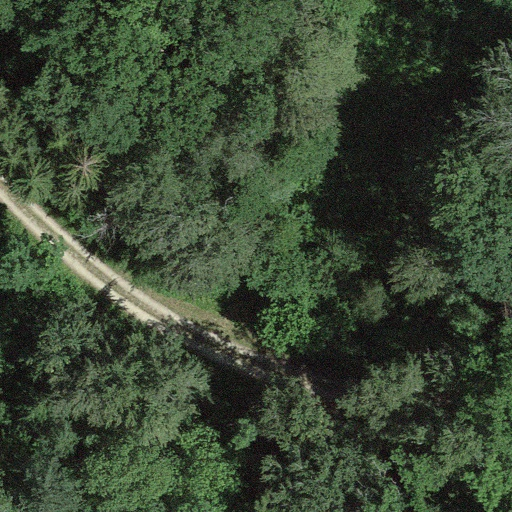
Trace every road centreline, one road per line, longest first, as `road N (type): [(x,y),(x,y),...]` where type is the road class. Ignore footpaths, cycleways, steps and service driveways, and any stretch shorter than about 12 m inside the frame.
road 1 (unclassified): [(511,409),(355,382),(197,331),(90,266),(0,183)]
road 2 (track): [(197,331),(202,511)]
